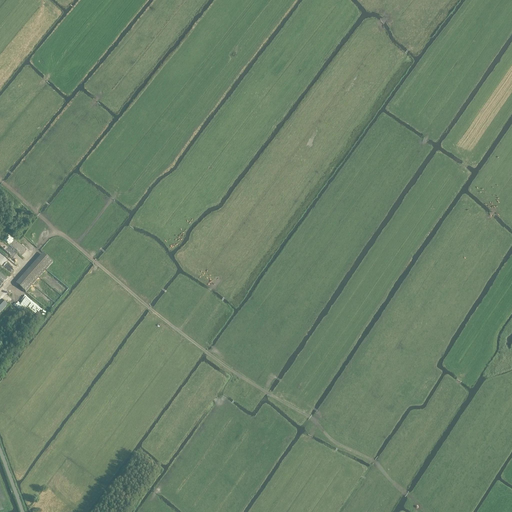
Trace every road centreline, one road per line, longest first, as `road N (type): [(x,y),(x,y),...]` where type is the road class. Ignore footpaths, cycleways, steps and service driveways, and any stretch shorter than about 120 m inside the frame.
road 1 (track): [(426,511),(373,461),(178,332)]
road 2 (track): [(178,332),(59,233),(50,234),(51,226),(0,180)]
road 3 (track): [(238,375),(140,511)]
